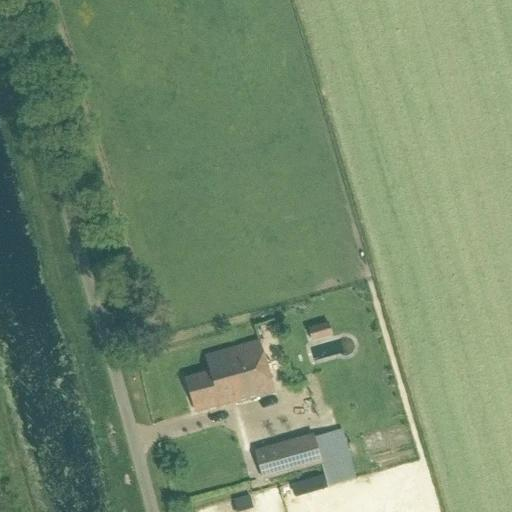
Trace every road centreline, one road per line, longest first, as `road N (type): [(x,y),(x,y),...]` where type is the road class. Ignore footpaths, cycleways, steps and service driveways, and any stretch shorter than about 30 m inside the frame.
road 1 (track): [(93,304),(5,0)]
road 2 (unclassified): [(150,511),(93,304)]
